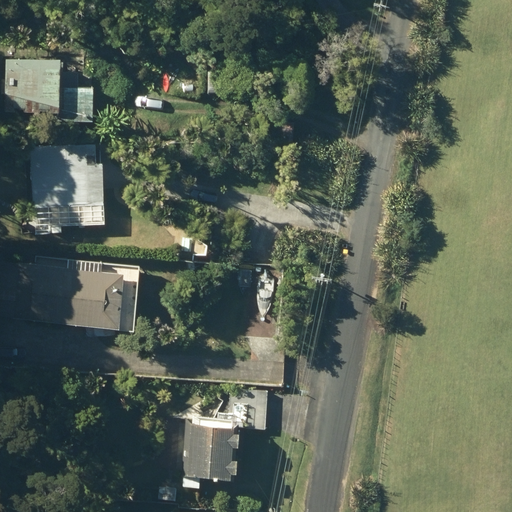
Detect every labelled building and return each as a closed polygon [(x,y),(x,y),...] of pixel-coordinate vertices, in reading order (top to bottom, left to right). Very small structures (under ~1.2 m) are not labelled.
[(88,118),(89,84),(73,84),(74,70),(52,70),(52,54),(0,52),(0,105),(50,107),(59,107),(59,117),(88,118)] [(205,69),(204,91),(218,92),(219,69),(205,69)] [(99,221),(97,140),(39,143),(41,172),(27,172),(29,205),(43,203),(44,222),(99,221)] [(206,224),(171,223),(171,258),(206,259),(206,224)] [(0,315),(111,324),(116,269),(0,259),(0,315)] [(227,386),(225,425),(262,428),(264,388),(227,386)] [(228,441),(228,427),(223,426),(224,420),(181,417),(177,471),(179,471),(178,484),(194,485),(195,472),(220,473),(221,468),(226,468),(227,454),(222,453),(222,440),(228,441)]
